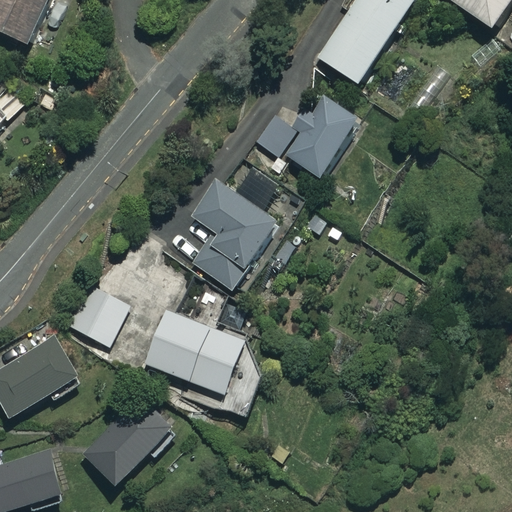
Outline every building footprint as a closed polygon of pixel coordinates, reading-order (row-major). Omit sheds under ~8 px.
[(50,0),(0,0),(0,29),(31,43),(50,0)] [(417,0),(359,0),(321,57),(362,84),(417,0)] [(511,3),(511,0),(454,0),(497,28),(511,3)] [(365,120),(326,97),(315,115),(305,108),(295,124),(305,131),(290,154),(327,178),(365,120)] [(0,148),(2,146),(0,143),(0,124),(9,115),(0,105),(0,148)] [(298,134),(276,117),(255,145),(277,161),(298,134)] [(280,218),(221,181),(197,219),(217,231),(196,265),(235,290),(280,218)] [(130,306),(94,289),(75,327),(111,345),(130,306)] [(248,339),(167,309),(147,364),(228,394),(248,339)] [(81,376),(57,338),(0,373),(0,397),(13,418),(81,376)] [(176,426),(143,395),(87,454),(120,485),(176,426)] [(0,511),(3,511),(67,493),(54,449),(0,465),(0,511)]
